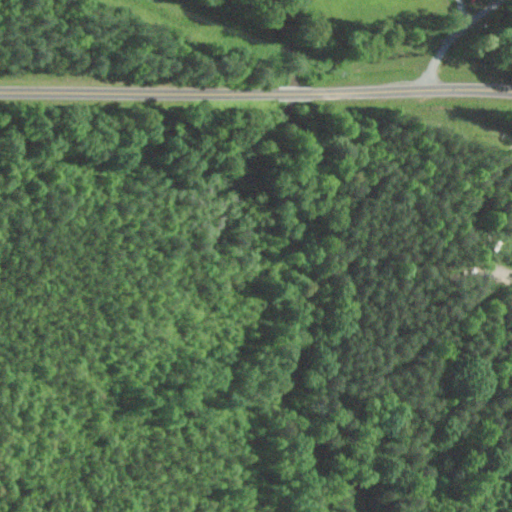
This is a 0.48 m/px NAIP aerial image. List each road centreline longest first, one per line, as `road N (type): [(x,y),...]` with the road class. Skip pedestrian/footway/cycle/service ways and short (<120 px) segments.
road 1 (residential): [(274,92),(0,76)]
road 2 (residential): [(511,89),(314,93)]
